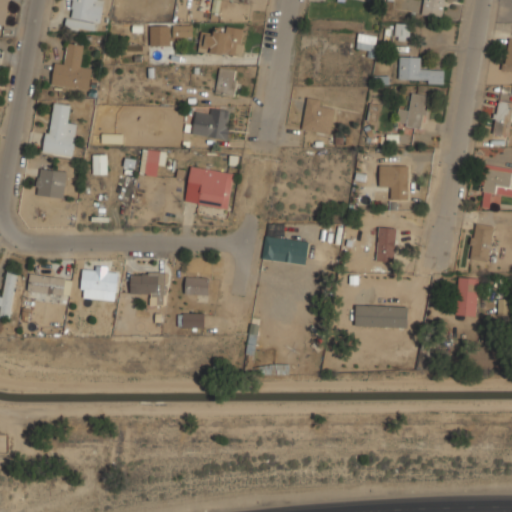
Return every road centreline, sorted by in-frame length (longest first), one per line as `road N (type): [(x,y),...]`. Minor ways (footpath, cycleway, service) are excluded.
road 1 (residential): [(245,241),(59,239),(31,231),(14,206),(14,135)]
road 2 (residential): [(482,0),(443,235)]
road 3 (primary): [(511,503),(307,511)]
road 4 (residential): [(289,0),(264,139)]
road 5 (residential): [(38,0),(14,135)]
